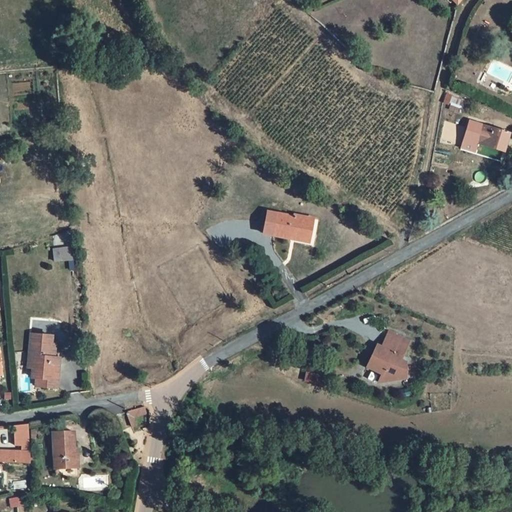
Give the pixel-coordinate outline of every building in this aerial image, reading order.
[(452,92),(446,90),(444,99),(450,100),(452,92)] [(461,98),(454,97),(451,114),(458,115),(461,98)] [(502,150),(508,132),(467,120),(462,138),(502,150)] [(268,211),(263,233),(291,239),(291,237),(304,240),(306,230),(311,231),(314,219),(294,215),(294,217),(268,211)] [(311,231),(306,230),(304,240),(291,237),(291,239),(309,242),(311,231)] [(73,245),(53,246),(53,260),(74,259),(73,245)] [(32,333),(29,366),(33,366),(32,376),(37,376),(36,384),(57,386),(58,366),(51,365),(53,335),(32,333)] [(378,346),(373,355),(388,358),(382,372),(379,382),(406,378),(406,362),(400,362),(409,341),(390,333),(384,348),(378,346)] [(388,358),(373,355),(367,366),(382,372),(388,358)] [(144,405),(127,408),(131,426),(147,423),(144,405)] [(29,418),(17,420),(18,445),(0,444),(0,456),(30,456),(29,418)] [(76,431),(55,430),(53,466),(71,466),(72,446),(75,446),(76,431)] [(9,497),(10,507),(22,505),(21,495),(9,497)]
